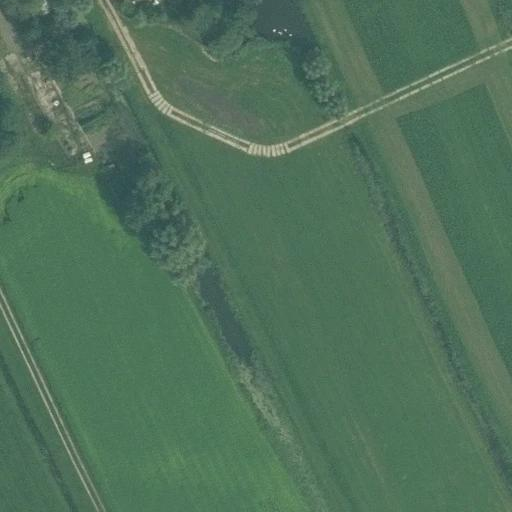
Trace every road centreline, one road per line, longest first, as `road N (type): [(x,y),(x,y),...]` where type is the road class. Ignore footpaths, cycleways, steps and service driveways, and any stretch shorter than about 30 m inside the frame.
road 1 (track): [(101,0),(153,94),(176,119),(258,150),(300,143),(511,44)]
road 2 (track): [(0,296),(103,511)]
